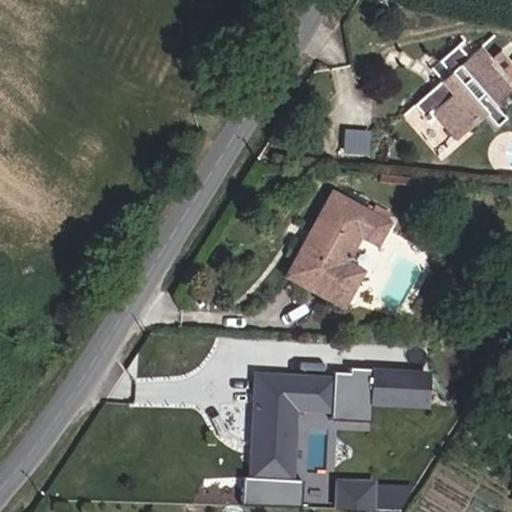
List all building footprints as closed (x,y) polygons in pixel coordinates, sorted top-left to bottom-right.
[(497,104),(510,92),(504,86),(507,84),(501,78),(499,80),(487,66),(491,61),(480,48),(467,59),(456,46),(437,62),(441,66),(432,74),(439,82),(412,106),(424,120),(432,113),(456,140),(476,122),(474,119),(481,113),(495,128),(504,120),(491,105),(495,102),(497,104)] [(367,157),(368,133),(342,132),(341,156),(367,157)] [(342,264),(358,235),(375,245),(386,225),(384,224),(388,216),(373,207),(368,216),(331,195),(286,277),(341,307),(352,287),(335,278),(342,264)] [(352,287),(359,274),(342,264),(335,278),(352,287)] [(332,416),(371,419),(375,369),(335,366),(332,416)] [(290,481),(294,409),(330,411),(331,380),(254,376),(251,441),(257,441),(255,479),(261,480),(260,500),(287,501),(288,481),(290,481)] [(255,479),(257,441),(251,441),(249,479),(255,479)] [(373,500),(385,479),(372,472),(360,493),(373,500)]
